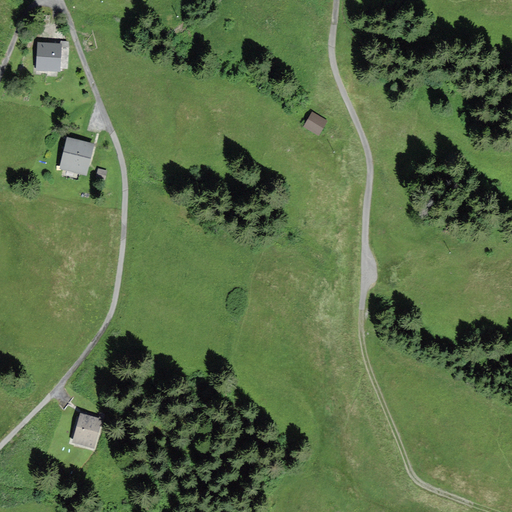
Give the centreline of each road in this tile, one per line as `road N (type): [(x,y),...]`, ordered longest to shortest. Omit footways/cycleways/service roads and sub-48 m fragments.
road 1 (residential): [(60,0),(123,168),(118,279),(96,339),(0,446)]
road 2 (unclassified): [(336,0),(333,66),(370,163),(361,309)]
road 3 (track): [(494,511),(416,480),(369,370),(361,309)]
